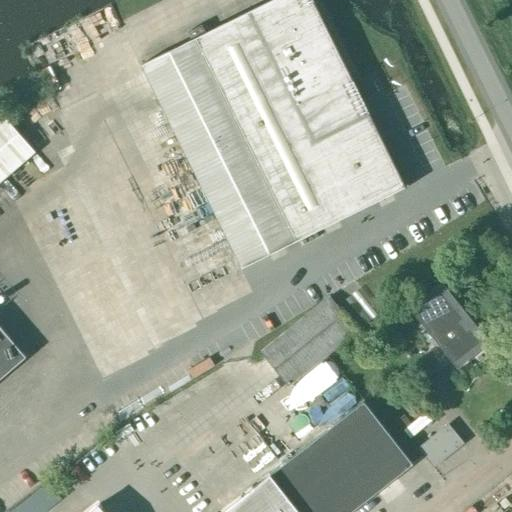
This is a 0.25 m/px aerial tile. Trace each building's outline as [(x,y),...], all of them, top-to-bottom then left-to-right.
[(364,80),(355,85),(312,0),(272,0),(197,38),(196,38),(142,65),(242,267),(297,240),(296,239),(405,186),(362,100),(371,95),(364,80)] [(0,377),(25,356),(0,326),(0,183),(36,152),(4,115),(0,117),(0,377)] [(458,366),(487,342),(442,287),(413,310),(458,366)] [(379,313),(393,302),(385,292),(372,303),(379,313)] [(289,385),(356,331),(329,297),(262,351),(289,385)] [(366,328),(380,317),(370,304),(356,316),(366,328)] [(269,475),(221,511),(351,511),(413,464),(364,400),(269,475)] [(429,439),(444,458),(462,443),(448,425),(429,439)] [(103,511),(88,493),(64,511),(103,511)]
